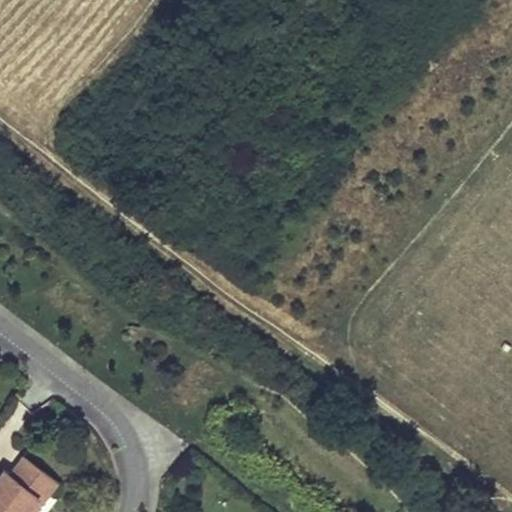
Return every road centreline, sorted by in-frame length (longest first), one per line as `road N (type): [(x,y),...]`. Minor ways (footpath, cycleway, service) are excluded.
road 1 (track): [(511,492),(310,354),(0,119)]
road 2 (residential): [(126,511),(131,491),(119,426),(0,328)]
